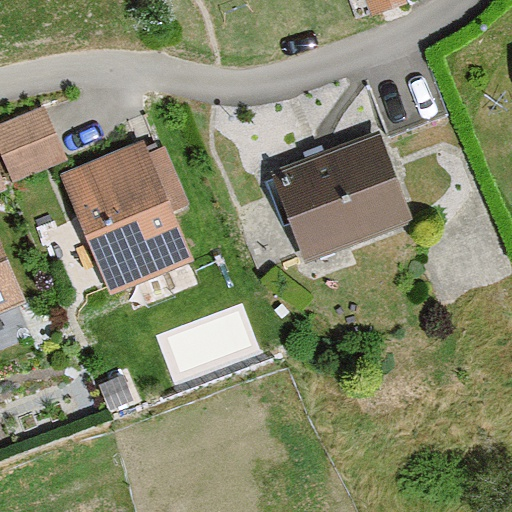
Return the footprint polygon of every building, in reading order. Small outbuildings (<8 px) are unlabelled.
[(418,0),(367,0),(377,28),(422,12),(418,0)] [(0,130),(0,197),(83,162),(58,105),(0,130)] [(327,263),(439,226),(408,132),(296,169),(327,263)] [(222,268),(162,138),(82,175),(142,305),(222,268)] [(6,214),(0,216),(0,335),(47,316),(6,214)]
